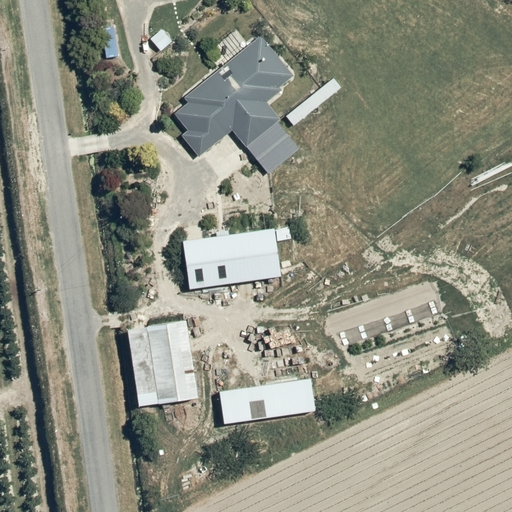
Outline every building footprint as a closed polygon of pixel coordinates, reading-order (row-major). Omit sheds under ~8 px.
[(245,146),(279,118),(265,102),(263,99),(292,76),(258,33),(245,44),(234,31),(220,41),(232,56),(167,108),(184,130),(179,134),(196,156),(230,128),(245,146)] [(279,118),(245,146),(267,173),(301,146),(279,118)] [(283,276),(276,228),(183,241),(190,289),(283,276)] [(203,397),(190,319),(131,329),(144,407),(203,397)] [(316,410),(311,378),(223,391),(228,423),(316,410)]
